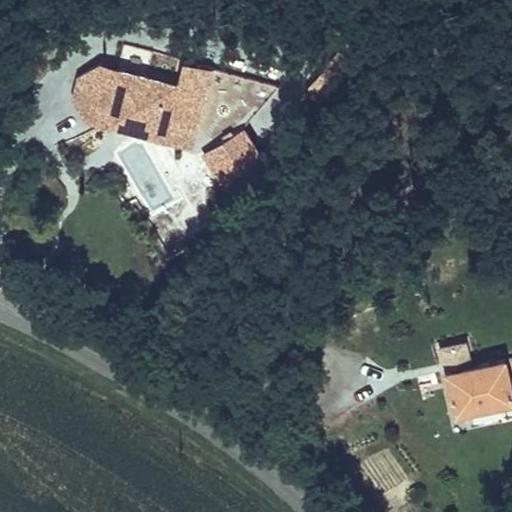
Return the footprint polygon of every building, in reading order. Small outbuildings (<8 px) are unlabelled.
[(354,63),(334,46),(303,85),(323,101),(354,63)] [(190,144),(211,63),(179,54),(174,75),(97,54),(74,70),(68,92),(84,117),(190,144)] [(259,151),(242,123),(197,150),(214,178),(259,151)] [(151,209),(174,196),(142,141),(119,155),(151,209)] [(440,359),(472,353),(469,333),(436,339),(440,359)] [(511,396),(511,382),(504,349),(439,364),(450,410),(511,396)]
